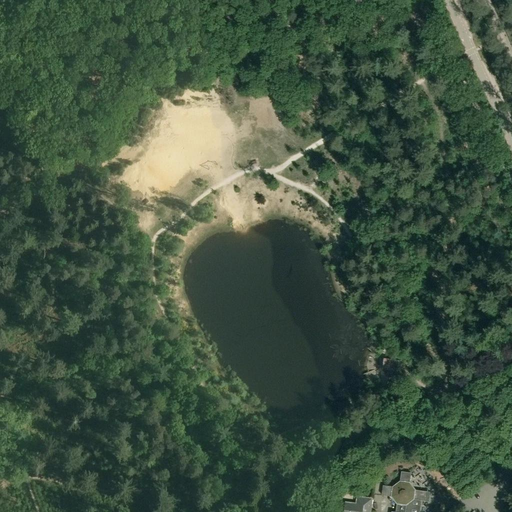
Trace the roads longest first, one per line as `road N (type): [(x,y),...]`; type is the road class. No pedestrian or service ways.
road 1 (track): [(276,511),(315,454),(447,390)]
road 2 (track): [(511,378),(455,414),(503,470),(474,511)]
road 3 (tertiary): [(511,141),(448,0)]
